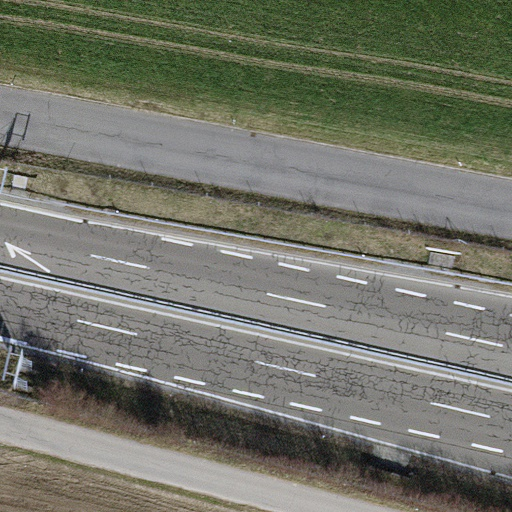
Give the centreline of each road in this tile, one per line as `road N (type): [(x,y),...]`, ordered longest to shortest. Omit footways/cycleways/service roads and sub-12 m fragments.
road 1 (trunk): [(0,304),(511,421)]
road 2 (trunk): [(511,348),(0,236)]
road 3 (unclassified): [(0,111),(511,207)]
road 4 (unclassified): [(0,423),(340,511)]
